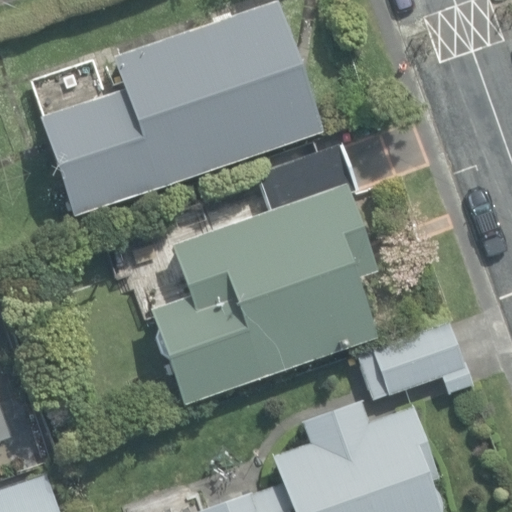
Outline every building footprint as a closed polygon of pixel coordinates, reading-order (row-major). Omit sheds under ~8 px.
[(31,121),(66,224),(322,136),(277,5),(110,62),(120,91),(31,121)] [(182,407),(372,339),(352,283),(376,274),(332,149),(252,178),(265,214),(169,248),(186,295),(147,309),(182,407)] [(445,323),(354,357),(371,403),(440,378),(446,395),(468,386),(445,323)] [(436,511),(428,487),(436,484),(410,407),(365,422),(357,400),(296,421),(305,447),(267,460),(275,486),(199,511),(436,511)] [(0,484),(0,511),(57,511),(44,470),(0,484)]
